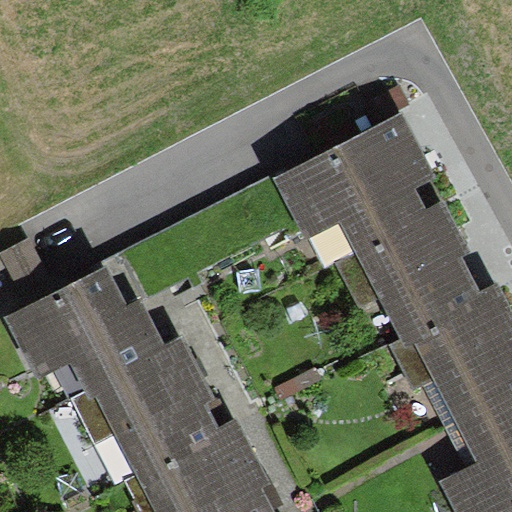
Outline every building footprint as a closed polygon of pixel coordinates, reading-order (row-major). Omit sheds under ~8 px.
[(305,214),(298,218),(305,231),(339,214),(353,240),(427,201),(416,181),(435,171),(401,106),(407,103),(397,83),(361,102),(370,117),(279,165),(305,214)] [(305,214),(279,165),(255,177),(281,227),(298,218),(305,214)] [(281,227),(255,177),(234,189),(260,238),(281,227)] [(260,238),(234,189),(212,200),(238,249),(260,238)] [(442,193),(427,201),(353,240),(400,330),(482,287),(461,249),(470,245),(442,193)] [(238,249),(212,200),(191,211),(217,260),(238,249)] [(217,260),(191,211),(170,222),(196,271),(217,260)] [(201,282),(196,271),(170,222),(161,227),(187,276),(193,287),(201,282)] [(187,276),(161,227),(140,238),(166,287),(187,276)] [(166,287),(140,238),(120,248),(146,297),(166,287)] [(120,248),(95,261),(121,311),(146,297),(120,248)] [(121,311),(95,261),(3,310),(37,374),(69,357),(82,381),(167,336),(146,297),(121,311)] [(511,307),(497,279),(482,287),(400,330),(385,338),(412,388),(424,382),(447,425),(511,391),(511,307)] [(182,328),(167,336),(82,381),(88,393),(95,390),(135,466),(229,417),(182,328)] [(511,511),(511,391),(447,425),(465,459),(437,474),(456,511),(511,511)] [(236,413),(229,417),(135,466),(159,511),(262,511),(273,506),(282,501),(236,413)]
